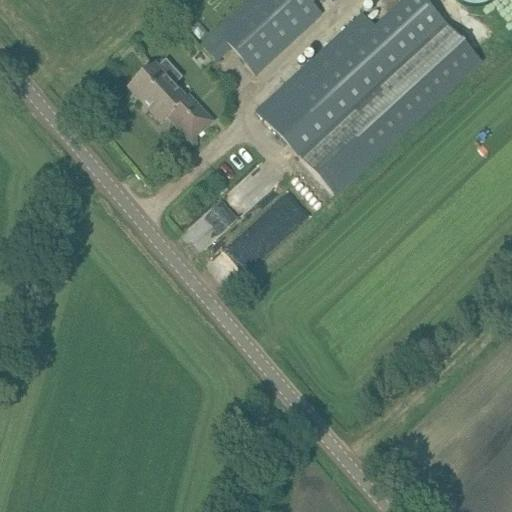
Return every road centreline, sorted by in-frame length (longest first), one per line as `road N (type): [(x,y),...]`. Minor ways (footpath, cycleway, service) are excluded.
road 1 (unclassified): [(386,511),(0,61)]
road 2 (track): [(511,304),(343,461)]
road 3 (track): [(265,373),(227,511)]
